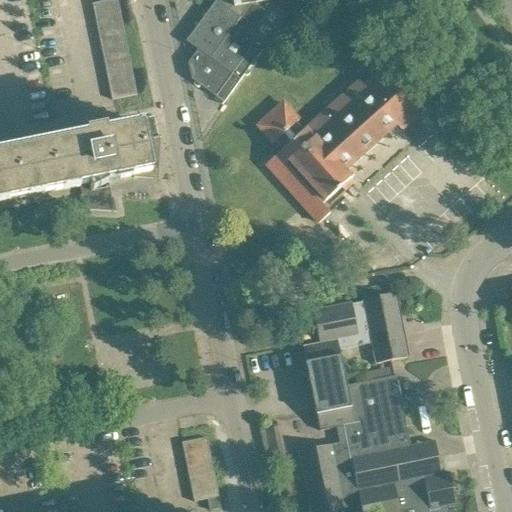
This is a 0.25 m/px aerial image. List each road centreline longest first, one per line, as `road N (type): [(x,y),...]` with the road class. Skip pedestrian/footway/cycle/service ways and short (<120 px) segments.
road 1 (residential): [(502,511),(464,301),(476,263),(511,232)]
road 2 (residential): [(231,398),(0,446)]
road 3 (residential): [(199,226),(152,0)]
road 4 (residential): [(0,266),(199,226)]
road 5 (residential): [(231,398),(199,226)]
